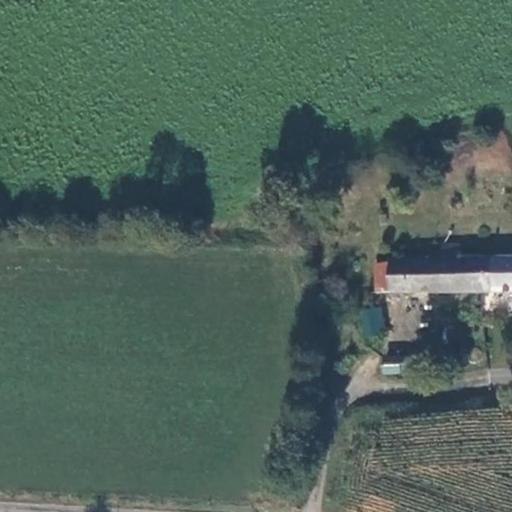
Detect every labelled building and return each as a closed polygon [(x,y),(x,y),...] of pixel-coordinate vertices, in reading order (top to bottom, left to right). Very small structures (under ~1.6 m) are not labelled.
[(374,290),(460,289),(460,252),(459,238),(434,238),(435,256),(374,256),(374,290)] [(497,289),(511,288),(511,251),(496,252),(497,289)] [(460,252),(460,289),(497,289),(496,252),(460,252)] [(360,310),(365,335),(387,331),(381,305),(360,310)] [(471,341),(469,347),(471,353),(477,356),(482,355),(487,350),(487,344),(483,338),(476,337),(471,341)] [(385,370),(402,371),(403,355),(386,354),(385,370)] [(408,369),(423,369),(424,356),(409,355),(408,369)]
